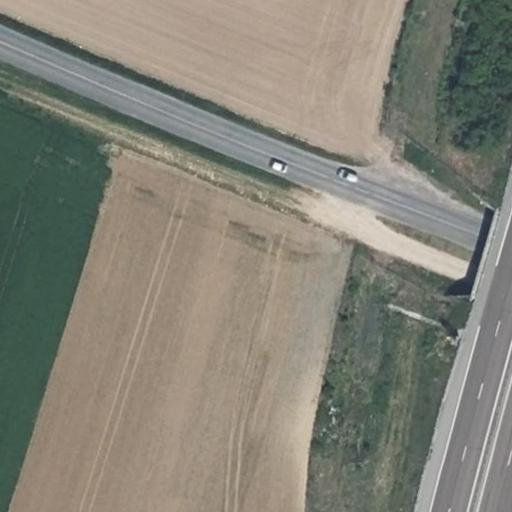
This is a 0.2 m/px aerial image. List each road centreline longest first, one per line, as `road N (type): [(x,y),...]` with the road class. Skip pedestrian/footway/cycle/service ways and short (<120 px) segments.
road 1 (tertiary): [(511,246),(0,40)]
road 2 (motorway): [(511,276),(450,511)]
